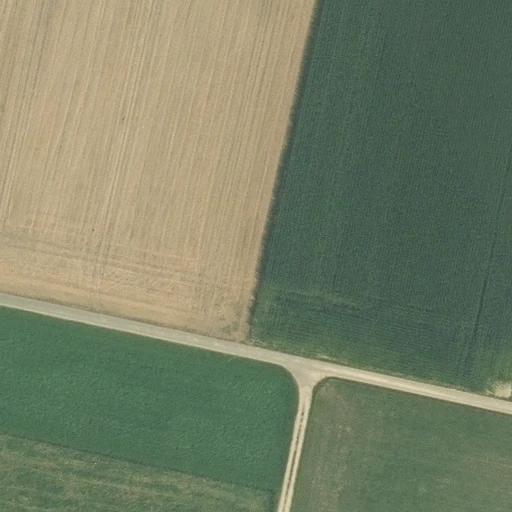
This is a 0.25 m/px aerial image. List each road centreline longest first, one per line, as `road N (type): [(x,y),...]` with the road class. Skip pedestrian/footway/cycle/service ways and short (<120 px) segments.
road 1 (track): [(511,411),(0,302)]
road 2 (track): [(311,368),(282,511)]
